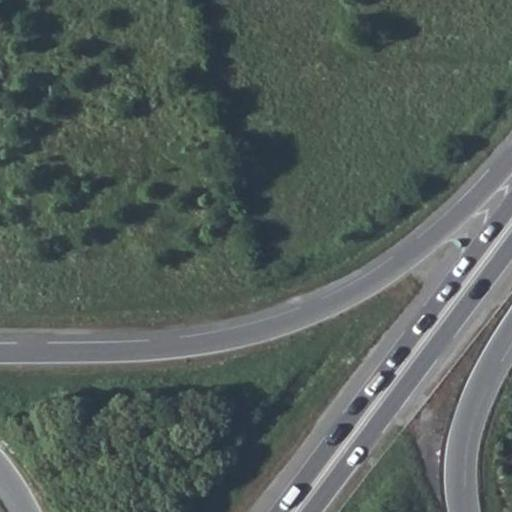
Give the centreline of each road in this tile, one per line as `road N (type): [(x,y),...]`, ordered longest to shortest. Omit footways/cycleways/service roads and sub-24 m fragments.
road 1 (trunk): [(511,156),(409,257),(293,320),(162,350),(0,355)]
road 2 (trunk): [(511,205),(279,511)]
road 3 (trunk): [(308,511),(511,244)]
road 4 (trunk): [(459,511),(461,429),(511,326)]
